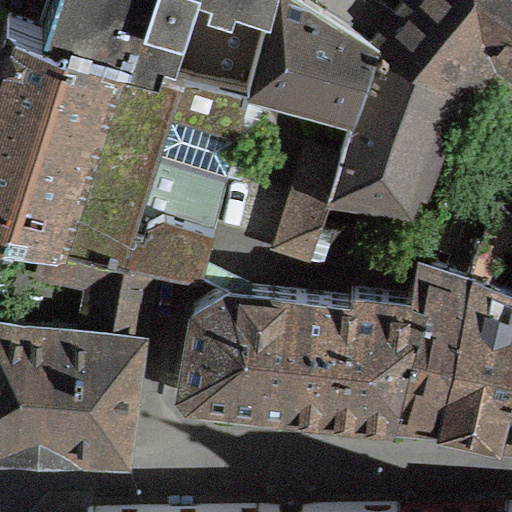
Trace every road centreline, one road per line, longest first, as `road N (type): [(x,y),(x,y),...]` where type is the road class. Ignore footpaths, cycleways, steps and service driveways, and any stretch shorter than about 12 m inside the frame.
road 1 (residential): [(139,474),(511,470)]
road 2 (residential): [(167,297),(139,474)]
road 3 (residential): [(1,477),(139,474)]
